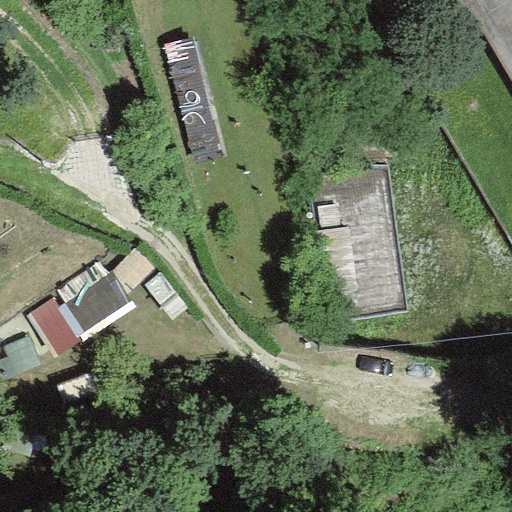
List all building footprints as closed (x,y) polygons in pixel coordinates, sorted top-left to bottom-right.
[(511,0),(460,0),(474,22),(481,17),(511,68),(511,0)] [(195,161),(224,156),(193,43),(165,51),(195,161)] [(322,321),(404,310),(386,171),(382,166),(303,176),(322,321)] [(172,316),(184,307),(159,272),(145,282),(172,316)] [(173,424),(194,415),(172,381),(154,392),(173,424)]
